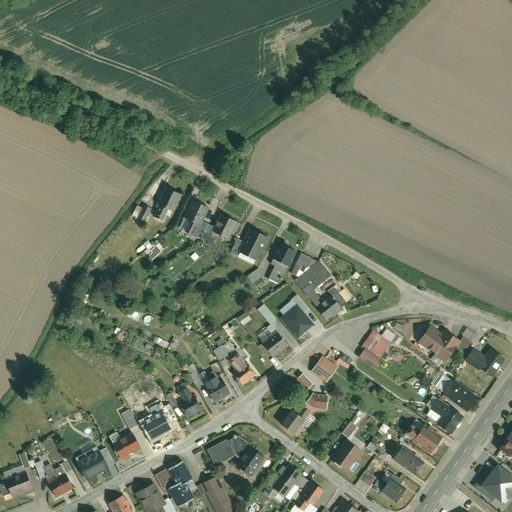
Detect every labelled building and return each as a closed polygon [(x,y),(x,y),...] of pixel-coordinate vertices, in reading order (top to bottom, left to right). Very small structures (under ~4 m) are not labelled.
[(164,186),(156,202),(159,203),(153,215),(161,219),(166,208),(171,210),(179,193),(164,186)] [(207,208),(191,200),(183,216),(189,219),(183,230),(193,236),(194,234),(201,220),(207,208)] [(137,217),(144,220),(149,208),(142,205),(137,217)] [(214,227),(212,230),(215,232),(227,237),(230,231),(232,232),(237,222),(220,214),(214,227)] [(214,227),(201,220),(194,234),(210,242),(215,232),(212,230),(214,227)] [(236,256),(251,263),(264,236),(249,229),(243,241),(237,254),(236,256)] [(151,259),(167,245),(160,236),(144,250),(151,259)] [(237,254),(243,241),(236,238),(230,250),(237,254)] [(278,243),(268,263),(273,266),(267,277),(276,282),(292,250),(278,243)] [(308,282),(312,288),(330,275),(318,259),(293,277),(301,287),(308,282)] [(252,287),(264,278),(255,267),(244,276),(252,287)] [(308,282),(301,287),(324,318),(348,300),(336,285),(328,292),(330,294),(321,300),(312,288),(308,282)] [(286,313),(300,332),(313,324),(298,304),(286,313)] [(428,326),(417,341),(444,360),(458,341),(442,329),(439,333),(428,326)] [(272,334),(262,341),(272,354),(286,344),(274,328),(270,331),(272,334)] [(211,351),(217,359),(232,349),(226,340),(211,351)] [(364,347),(357,357),(371,367),(378,357),(364,347)] [(472,347),(463,359),(476,369),(478,366),(491,375),(503,358),(488,348),(483,355),(472,347)] [(342,352),(339,357),(348,364),(351,359),(342,352)] [(235,369),(231,372),(240,383),(252,374),(236,353),(228,359),(235,369)] [(322,356),(311,371),(324,380),(335,365),(322,356)] [(205,389),(211,400),(227,392),(216,373),(203,381),(206,388),(205,389)] [(306,387),(310,382),(298,373),(294,378),(306,387)] [(442,393),(465,409),(475,395),(453,379),(452,381),(442,374),(434,385),(443,392),(442,393)] [(183,401),(179,404),(185,416),(200,408),(189,386),(178,391),(183,401)] [(312,392),(305,402),(312,406),(325,407),(326,395),(314,394),(312,392)] [(441,415),(436,423),(449,432),(462,413),(437,396),(430,407),(441,415)] [(127,409),(119,413),(128,429),(142,421),(135,408),(128,411),(127,409)] [(289,408),(278,423),(293,434),(303,419),(302,419),(307,412),(301,408),(297,414),(289,408)] [(162,413),(143,423),(151,439),(170,428),(162,413)] [(348,421),(341,432),(347,437),(355,425),(348,421)] [(409,440),(428,453),(440,435),(423,423),(418,430),(409,423),(404,431),(412,436),(409,440)] [(511,424),(498,445),(511,455),(511,424)] [(130,431),(110,442),(120,460),(131,454),(129,452),(138,447),(130,431)] [(233,463),(252,476),(265,458),(248,447),(251,444),(237,434),(225,441),(224,439),(205,449),(213,464),(232,454),(237,457),(233,463)] [(90,441),(96,453),(105,448),(98,436),(90,441)] [(345,440),(331,459),(346,469),(360,450),(345,440)] [(367,442),(364,448),(372,453),(369,459),(379,465),(386,453),(367,442)] [(392,456),(414,472),(422,461),(400,445),(392,456)] [(23,451),(17,453),(23,468),(28,466),(23,451)] [(96,453),(80,461),(88,477),(104,468),(96,453)] [(180,461),(166,468),(172,478),(174,483),(166,487),(175,505),(189,498),(182,484),(190,479),(180,461)] [(511,475),(495,462),(491,468),(488,466),(475,482),(499,502),(504,496),(508,496),(511,490),(511,475)] [(299,474),(286,464),(271,485),(284,495),(293,483),(298,475),(299,474)] [(172,478),(166,468),(154,475),(162,489),(163,488),(165,482),(172,478)] [(372,484),(376,478),(364,470),(357,479),(368,486),(370,483),(372,484)] [(4,480),(0,481),(0,491),(1,494),(8,491),(11,497),(30,489),(23,471),(4,478),(4,480)] [(53,476),(46,479),(54,495),(70,487),(63,473),(54,478),(53,476)] [(307,481),(298,475),(293,483),(301,489),(307,481)] [(387,494),(395,499),(403,487),(399,485),(401,483),(390,475),(384,484),(376,478),(372,484),(379,489),(377,492),(385,498),(387,494)] [(214,477),(200,484),(215,511),(229,511),(232,510),(214,477)] [(322,490),(308,480),(307,481),(301,489),(292,502),(303,510),(308,503),(311,505),(322,490)] [(152,483),(134,492),(145,511),(163,503),(152,483)] [(121,496),(108,503),(112,511),(128,511),(129,511),(121,496)] [(356,511),(342,500),(332,511),(356,511)]
